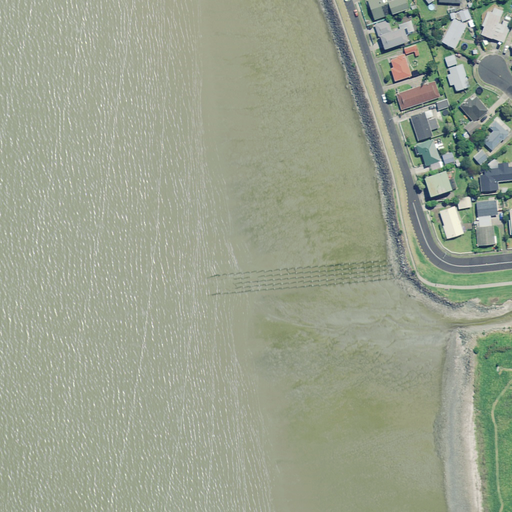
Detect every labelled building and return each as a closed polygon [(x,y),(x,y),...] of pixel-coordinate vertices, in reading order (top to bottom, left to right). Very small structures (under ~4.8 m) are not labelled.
[(367,0),(375,20),(409,8),(406,0),(390,0),(389,0),(367,0)] [(503,10),(493,7),(492,12),(488,11),(482,26),(484,26),(481,34),(504,42),(510,24),(503,21),(502,25),(498,23),(503,10)] [(471,18),(467,9),(458,13),(462,21),(471,18)] [(466,25),(454,19),(442,42),(454,48),(466,25)] [(383,49),(408,40),(403,27),(392,31),(388,20),(375,25),(383,49)] [(404,48),(406,54),(414,52),(415,56),(419,55),(416,45),(404,48)] [(412,75),(405,55),(390,60),(392,67),(390,68),(395,81),(412,75)] [(457,63),(454,55),(445,58),(447,66),(457,63)] [(470,86),(462,64),(449,68),(451,75),(447,76),(450,85),(454,84),(457,90),(470,86)] [(440,97),(435,82),(397,94),(402,109),(440,97)] [(488,109),(474,94),(460,106),(474,122),(488,109)] [(449,107),(447,99),(436,103),(438,110),(449,107)] [(428,121),(425,112),(411,117),(419,140),(433,135),(431,130),(439,128),(436,118),(428,121)] [(509,133),(495,120),(489,127),(493,131),(484,142),(492,150),(502,139),(503,140),(509,133)] [(481,127),(476,121),(466,129),(471,135),(481,127)] [(444,148),(440,137),(433,139),(416,145),(419,154),(421,154),(425,165),(430,163),(432,170),(442,167),(437,150),(444,148)] [(488,158),(481,150),(473,157),(480,165),(488,158)] [(454,161),(451,151),(441,154),(444,164),(454,161)] [(511,165),(509,166),(508,162),(498,163),(498,168),(484,169),(484,175),(480,175),(481,191),(499,190),(498,181),(511,180),(511,165)] [(430,195),(456,187),(454,178),(449,180),(446,171),(425,178),(430,195)] [(471,207),(470,196),(457,198),(459,209),(471,207)] [(491,225),(490,218),(497,217),(496,215),(498,215),(496,199),(477,201),(479,227),(476,227),(478,245),(497,243),(496,235),(494,235),(493,225),(491,225)] [(465,227),(462,227),(460,221),(455,206),(440,211),(444,225),(443,225),(448,238),(466,232),(465,227)]
